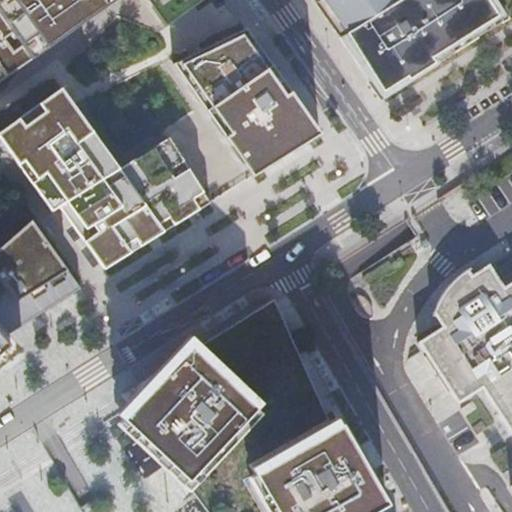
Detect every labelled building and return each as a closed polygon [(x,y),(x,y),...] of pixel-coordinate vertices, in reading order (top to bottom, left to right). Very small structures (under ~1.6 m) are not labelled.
[(0,0),(0,79),(34,56),(114,0),(147,0),(165,26),(201,0),(0,0)] [(312,0),(345,47),(408,6),(403,0),(312,0)] [(408,6),(345,47),(384,107),(507,29),(504,23),(488,0),(418,0),(414,3),(408,6)] [(251,177),(319,134),(279,76),(263,53),(245,28),(173,63),(251,177)] [(118,168),(60,87),(0,130),(0,139),(9,151),(37,191),(52,212),(60,206),(105,268),(209,203),(168,137),(118,168)] [(0,373),(23,354),(8,336),(80,289),(31,220),(0,247),(0,373)] [(511,280),(503,287),(488,264),(471,275),(467,269),(461,273),(454,280),(444,291),(434,309),(432,316),(433,317),(433,314),(442,327),(417,342),(456,404),(481,389),(511,437),(511,484),(510,486),(511,489),(511,280)] [(379,511),(377,509),(386,504),(368,473),(339,424),(331,429),(273,300),(200,346),(189,336),(175,352),(154,375),(121,396),(126,403),(116,414),(121,419),(116,425),(188,492),(190,489),(206,511),(379,511)]
